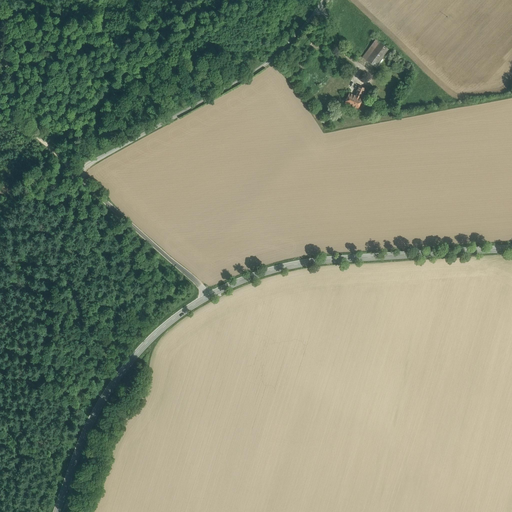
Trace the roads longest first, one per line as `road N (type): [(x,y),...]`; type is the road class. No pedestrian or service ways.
road 1 (secondary): [(56,511),(83,435),(120,373),(161,328),(212,293),(317,260),(511,248)]
road 2 (track): [(212,293),(153,245),(85,169),(274,59),(327,0)]
road 3 (track): [(23,506),(56,249),(85,169)]
